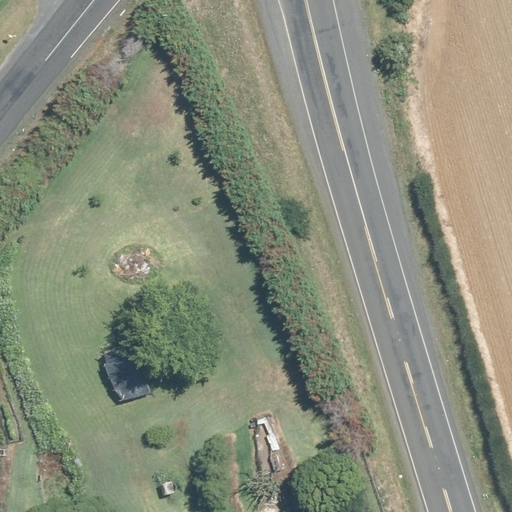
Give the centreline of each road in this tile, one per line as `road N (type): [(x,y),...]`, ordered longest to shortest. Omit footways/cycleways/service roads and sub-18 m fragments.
road 1 (secondary): [(454,511),(308,0)]
road 2 (unclassified): [(0,122),(94,0)]
